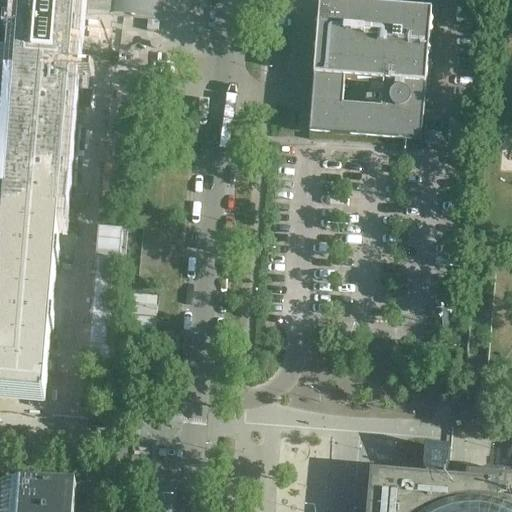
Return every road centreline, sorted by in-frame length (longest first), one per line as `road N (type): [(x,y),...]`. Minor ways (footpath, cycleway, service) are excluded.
road 1 (unclassified): [(192,456),(229,0)]
road 2 (residential): [(192,456),(0,443)]
